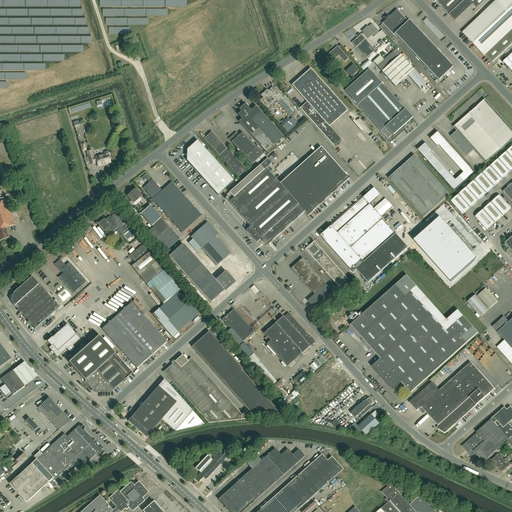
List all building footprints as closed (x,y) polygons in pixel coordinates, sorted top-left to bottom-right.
[(431,0),(432,0),(434,3),(436,1),(455,21),(473,4),(468,0),(431,0)] [(511,0),(496,0),(462,33),(484,56),(485,55),(492,63),(511,43),(511,0)] [(438,80),(453,67),(409,20),(407,21),(396,10),(382,23),(393,35),(395,34),(438,80)] [(373,37),(379,32),(371,24),(366,29),(365,28),(361,31),(368,39),(372,35),(373,37)] [(360,35),(351,43),(356,47),(366,59),(367,57),(375,50),(373,48),(360,35)] [(344,62),(348,58),(337,46),(325,57),(330,62),(338,55),(344,62)] [(379,56),(373,61),(375,63),(385,75),(389,79),(395,86),(396,86),(407,76),(414,70),(400,54),(400,55),(395,49),(383,60),(383,59),(381,58),(379,56)] [(511,53),(503,62),(511,71),(511,53)] [(351,77),(358,70),(353,65),(346,71),(351,77)] [(346,110),(311,71),(310,70),(309,71),(293,85),(294,86),(308,102),(308,103),(307,103),(302,107),(300,109),(313,123),(314,124),(315,123),(316,125),(316,126),(334,146),(336,144),(340,140),(341,140),(333,134),(334,133),(329,127),(328,126),(330,124),(346,110)] [(387,139),(393,134),(411,117),(368,70),(345,91),(357,105),(387,139)] [(263,98),(262,99),(260,101),(265,106),(269,103),(270,104),(275,100),(277,102),(280,99),(292,112),(293,110),(294,110),(282,96),(274,87),(273,86),(270,89),(268,91),(267,90),(261,95),(263,98)] [(511,138),(511,129),(485,99),(453,127),(457,131),(451,136),(467,155),(473,150),(485,163),(511,138)] [(241,111),(237,115),(241,120),(240,122),(266,152),(283,136),(260,111),(256,107),(252,111),(245,104),(239,109),(241,111)] [(273,118),(279,126),(281,124),(275,116),(273,118)] [(296,123),(292,118),(290,120),(283,127),(282,127),(286,132),(287,131),(294,124),(296,123)] [(48,120),(12,131),(17,145),(33,140),(47,183),(66,177),(61,162),(48,120)] [(238,177),(245,170),(212,132),(204,139),(238,177)] [(251,164),(263,154),(259,149),(255,147),(242,132),(239,135),(236,132),(228,139),(244,157),(245,157),(251,164)] [(438,132),(430,139),(431,139),(437,147),(439,145),(463,173),(459,176),(464,182),(474,172),(439,133),(438,132)] [(187,160),(218,195),(234,181),(197,140),(187,150),(187,160)] [(273,153),(278,158),(293,145),(289,140),(273,153)] [(418,150),(454,191),(464,182),(459,176),(455,180),(431,152),(432,151),(426,144),(425,143),(419,148),(418,150)] [(229,202),(234,208),(250,226),(249,227),(247,230),(246,230),(257,242),(261,238),(262,240),(263,241),(266,244),(266,245),(267,246),(268,245),(267,244),(271,241),(272,241),(272,240),(303,212),(304,211),(308,215),(349,178),(321,146),(302,163),(280,184),(270,173),(266,169),(272,163),(267,158),(260,165),(226,195),(227,196),(225,198),(229,202)] [(98,166),(111,163),(109,156),(110,154),(109,153),(107,152),(105,152),(104,155),(94,158),(91,150),(87,152),(91,165),(95,163),(95,162),(97,161),(98,166)] [(511,157),(506,151),(498,158),(510,172),(511,170),(511,157)] [(414,155),(401,167),(436,206),(449,195),(414,155)] [(510,172),(498,158),(490,166),(502,179),(510,172)] [(490,166),(482,173),(494,186),(502,179),(490,166)] [(436,206),(401,167),(388,178),(423,218),(436,206)] [(494,186),(482,173),(474,180),(486,193),(494,186)] [(146,174),(141,178),(143,180),(145,178),(148,182),(151,179),(146,174)] [(474,180),(466,187),(478,200),(486,193),(474,180)] [(201,215),(171,182),(162,191),(153,181),(150,184),(148,183),(143,188),(153,199),(152,199),(182,233),(201,215)] [(511,183),(503,192),(511,201),(511,183)] [(458,194),(470,207),(478,200),(466,187),(458,194)] [(363,197),(347,212),(347,211),(344,213),(345,214),(320,236),(340,258),(353,273),(357,270),(369,283),(408,248),(396,234),(373,208),(375,206),(374,205),(382,198),(380,195),(374,188),(363,197)] [(139,197),(141,196),(135,189),(128,196),(132,200),(130,202),(130,203),(133,206),(134,206),(141,200),(141,199),(139,197)] [(462,214),(470,207),(458,194),(451,201),(462,214)] [(491,202),(503,216),(511,208),(499,195),(491,202)] [(0,239),(0,240),(9,237),(6,227),(15,225),(7,200),(0,201),(0,239)] [(483,209),(495,223),(503,216),(491,202),(483,209)] [(160,218),(150,206),(141,214),(152,226),(160,218)] [(495,223),(483,209),(475,217),(487,230),(495,223)] [(116,214),(110,219),(109,218),(105,222),(104,220),(99,224),(108,235),(113,231),(112,230),(117,226),(119,230),(121,228),(124,232),(131,226),(139,237),(142,234),(134,223),(130,226),(126,220),(123,222),(116,214)] [(428,228),(414,241),(415,242),(419,246),(451,282),(477,259),(474,256),(440,217),(428,228)] [(218,234),(207,222),(191,237),(193,239),(202,250),(217,266),(230,254),(215,237),(218,234)] [(154,240),(165,252),(180,239),(169,227),(154,240)] [(198,253),(202,250),(193,239),(189,243),(196,251),(198,253)] [(305,249),(314,258),(339,286),(347,279),(335,265),(314,241),(305,249)] [(151,266),(158,261),(144,243),(140,246),(134,252),(129,256),(135,263),(132,266),(146,284),(158,274),(151,266)] [(190,280),(205,298),(210,303),(224,291),(234,282),(225,272),(216,281),(183,244),(169,257),(190,280)] [(292,268),(323,303),(334,293),(326,284),(326,285),(305,261),(303,258),(292,268)] [(79,288),(86,281),(69,262),(66,266),(60,260),(57,263),(59,265),(57,267),(63,273),(59,278),(73,293),(79,288)] [(400,382),(410,393),(416,387),(478,333),(458,310),(446,320),(406,275),(350,325),(380,359),(372,366),(393,388),(400,382)] [(17,309),(18,308),(35,328),(59,307),(39,284),(32,276),(14,293),(11,301),(14,304),(15,306),(17,309)] [(70,296),(63,288),(55,294),(63,302),(70,296)] [(490,309),(498,301),(486,288),(478,296),(490,309)] [(172,337),(199,313),(179,291),(152,315),(172,337)] [(467,302),(481,317),(489,310),(475,294),(467,302)] [(167,342),(132,302),(102,329),(137,369),(167,342)] [(254,332),(233,309),(222,319),(242,342),(254,332)] [(287,367),(309,346),(314,342),(314,341),(314,340),(313,339),(312,338),(311,337),(310,336),(309,336),(308,336),(307,335),(288,313),(283,317),(283,316),(264,333),(270,341),(267,344),(287,367)] [(511,319),(497,332),(505,341),(497,347),(511,363),(511,319)] [(57,357),(67,349),(68,349),(80,338),(76,335),(78,333),(77,333),(74,335),(66,326),(67,324),(47,342),(48,342),(49,341),(52,345),(49,348),(52,351),(51,352),(52,353),(53,353),(57,357)] [(282,415),(242,370),(243,369),(209,331),(192,347),(225,384),(250,413),(282,415)] [(85,381),(89,385),(94,390),(95,390),(95,391),(111,392),(113,389),(113,390),(133,373),(116,354),(99,335),(69,362),(85,381)] [(0,366),(11,358),(0,343),(0,366)] [(248,359),(271,386),(276,392),(284,385),(279,379),(277,382),(254,354),(248,359)] [(241,420),(246,419),(246,416),(244,414),(242,415),(192,358),(188,361),(183,355),(177,360),(164,372),(200,413),(203,417),(205,418),(205,419),(209,423),(241,420)] [(24,361),(13,370),(25,386),(37,376),(24,361)] [(432,382),(420,392),(409,402),(416,410),(418,409),(423,414),(425,412),(439,427),(437,429),(444,433),(477,404),(494,389),(470,362),(439,391),(432,382)] [(0,388),(7,399),(10,397),(12,395),(24,386),(13,370),(1,379),(5,385),(0,388)] [(164,379),(128,421),(147,437),(150,433),(162,420),(175,432),(175,431),(204,424),(164,379)] [(295,401),(302,396),(298,391),(294,394),(296,397),(294,399),(295,401)] [(38,408),(58,430),(70,420),(49,397),(38,408)] [(372,407),(366,401),(351,414),(354,416),(355,418),(357,416),(360,414),(362,416),(372,407)] [(504,407),(476,432),(477,433),(462,446),(471,457),(475,453),(483,462),(486,459),(497,450),(498,449),(503,445),(505,443),(511,450),(511,427),(508,424),(511,420),(511,408),(510,407),(507,410),(504,407)] [(376,411),(358,426),(365,434),(366,435),(380,424),(375,418),(379,415),(376,411)] [(36,433),(40,430),(29,418),(25,421),(36,433)] [(331,423),(336,429),(341,425),(336,419),(331,423)] [(42,454),(36,460),(9,484),(26,502),(53,478),(58,484),(76,467),(79,470),(95,455),(96,454),(99,457),(104,453),(104,452),(96,443),(95,444),(83,431),(84,430),(81,427),(80,428),(79,427),(79,426),(67,437),(63,441),(60,438),(42,454)] [(227,511),(228,510),(229,511),(241,511),(304,456),(299,449),(293,454),(288,449),(281,455),(275,448),(218,499),(225,507),(224,508),(227,511)] [(495,464),(497,466),(505,459),(505,458),(504,459),(498,454),(495,457),(493,456),(498,451),(497,450),(486,459),(489,463),(491,462),(494,465),(495,464)] [(25,456),(21,451),(13,458),(16,461),(14,463),(16,465),(18,463),(25,456)] [(200,472),(194,478),(198,482),(198,483),(200,481),(199,481),(200,481),(204,476),(207,479),(207,478),(226,458),(221,453),(219,455),(217,454),(212,459),(207,455),(195,468),(200,472)] [(294,511),(343,469),(332,456),(327,460),(322,454),(256,511),(294,511)] [(497,466),(502,472),(510,464),(505,459),(497,466)] [(145,497),(151,492),(141,481),(136,485),(133,482),(122,491),(120,490),(110,498),(122,511),(125,511),(131,508),(134,511),(148,501),(145,497)] [(436,511),(421,494),(410,504),(392,484),(382,492),(388,498),(386,500),(388,502),(377,511),(360,511),(356,507),(349,511),(436,511)] [(102,495),(82,511),(112,511),(115,510),(102,495)] [(166,511),(156,499),(144,509),(146,511),(166,511)] [(314,501),(302,511),(310,511),(318,506),(314,501)]
